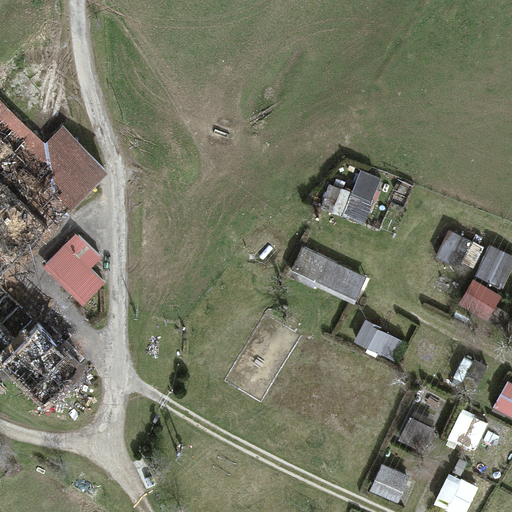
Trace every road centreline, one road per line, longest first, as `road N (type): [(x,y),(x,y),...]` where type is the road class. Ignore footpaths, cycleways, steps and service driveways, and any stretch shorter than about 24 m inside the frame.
road 1 (unclassified): [(109,447),(119,291),(116,164),(81,53),(79,0)]
road 2 (track): [(115,372),(386,511)]
road 3 (track): [(511,368),(411,319),(396,299)]
